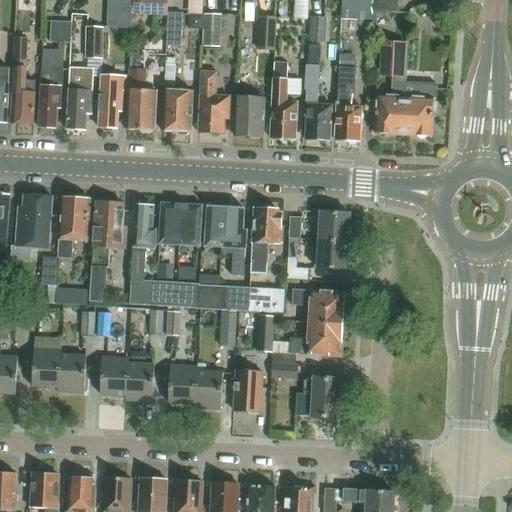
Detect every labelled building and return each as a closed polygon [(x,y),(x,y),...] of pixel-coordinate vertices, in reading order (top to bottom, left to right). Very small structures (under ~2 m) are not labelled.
[(168,16),(168,0),(142,0),(142,15),(168,16)] [(311,16),(310,0),(298,0),(298,16),(311,16)] [(342,0),(342,18),(373,20),(373,0),(342,0)] [(400,9),(400,0),(376,0),(376,7),(400,9)] [(169,13),(167,46),(182,46),(184,14),(169,13)] [(221,47),(222,15),(205,15),(203,47),(221,47)] [(276,52),(277,18),(259,17),(258,51),(276,52)] [(309,42),(327,43),(328,18),(311,17),(309,42)] [(52,22),(51,42),(71,43),(72,23),(52,22)] [(86,59),(104,60),(104,29),(87,28),(86,59)] [(33,124),(35,93),(35,82),(25,82),(28,38),(16,37),(12,119),(17,119),(16,123),(21,123),(22,126),(27,126),(30,124),(33,124)] [(408,75),(405,75),(403,75),(405,45),(387,44),(385,74),(395,74),(393,97),(378,96),(378,99),(374,101),(374,109),(377,110),(376,133),(380,134),(384,137),(386,137),(391,134),(404,135),(407,84),(408,75)] [(61,104),(62,89),(64,89),(66,52),(44,50),(40,128),(57,128),(58,109),(56,109),(56,103),(61,104)] [(104,58),(103,71),(100,128),(104,128),(106,131),(112,132),(114,129),(118,129),(119,112),(117,112),(117,107),(122,107),(123,91),(116,90),(116,76),(109,76),(110,58),(104,58)] [(299,116),(300,111),(298,109),(299,103),(287,103),(288,79),(287,79),(288,64),(275,64),(271,138),(283,138),(285,141),(292,141),(294,139),(297,139),(297,138),(296,138),(297,118),(299,116)] [(308,65),(306,90),(305,116),(307,116),(306,138),(306,139),(318,140),(320,142),(326,143),(328,140),(331,140),(332,139),(331,139),(333,106),(318,105),(319,91),(332,92),(333,66),(308,65)] [(167,66),(166,87),(176,87),(176,66),(167,66)] [(0,124),(2,125),(4,123),(8,123),(11,68),(0,67),(0,124)] [(93,114),(95,68),(71,67),(67,129),(87,130),(88,114),(93,114)] [(339,67),(337,93),(335,139),(335,140),(347,141),(350,144),(355,144),(358,141),(361,141),(361,140),(360,140),(361,120),(363,118),(363,114),(362,112),(362,108),(350,108),(351,94),(355,94),(357,68),(339,67)] [(131,70),(130,91),(128,130),(142,131),(144,134),(150,134),(153,131),(155,131),(157,92),(146,92),(147,71),(131,70)] [(230,114),(231,97),(217,96),(218,73),(203,72),(199,132),(210,133),(214,137),(218,137),(222,134),(225,134),(226,114),(230,114)] [(438,85),(407,84),(404,135),(418,136),(421,139),(423,139),(428,136),(431,137),(432,113),(436,111),(436,104),(433,102),(433,99),(437,99),(438,85)] [(191,133),(194,91),(166,90),(163,131),(178,132),(181,135),(187,136),(190,133),(191,133)] [(263,137),(265,99),(238,98),(235,136),(250,137),(252,139),(259,139),(262,137),(263,137)] [(0,194),(0,242),(7,242),(9,195),(0,194)] [(49,248),(52,198),(24,196),(23,213),(19,213),(17,246),(49,248)] [(87,241),(90,199),(63,198),(60,257),(72,258),(72,245),(71,245),(71,240),(87,241)] [(111,203),(109,200),(100,199),(98,203),(96,203),(90,302),(101,303),(102,290),(105,288),(107,267),(110,267),(111,247),(122,248),(125,204),(111,203)] [(137,205),(132,286),(144,287),(144,282),(146,247),(156,248),(157,229),(153,229),(155,206),(152,206),(149,203),(142,202),(140,206),(137,205)] [(160,243),(181,244),(183,205),(163,204),(160,243)] [(183,205),(181,244),(181,245),(200,246),(202,206),(183,205)] [(228,248),(230,208),(209,206),(206,246),(222,247),(221,254),(224,254),(224,248),(228,248)] [(244,208),(230,208),(228,248),(224,248),(224,254),(233,254),(231,275),(244,276),(247,231),(243,231),(244,208)] [(278,210),(255,209),(253,242),(254,242),(253,264),(252,274),(267,274),(268,265),(269,243),(280,244),(282,214),(278,210)] [(319,240),(348,242),(350,216),(351,214),(321,213),(320,224),(322,224),(321,239),(319,239),(319,240)] [(299,239),(299,237),(301,237),(302,217),(291,216),(290,238),(299,239)] [(310,268),(297,267),(299,239),(290,238),(288,278),(309,279),(310,268)] [(347,268),(348,242),(319,240),(319,252),(321,252),(320,268),(347,269),(347,268)] [(57,285),(58,258),(44,257),(42,284),(57,285)] [(200,285),(200,287),(210,287),(211,277),(201,276),(200,284),(200,285)] [(196,309),(196,310),(231,312),(232,288),(221,288),(221,277),(211,277),(210,287),(200,287),(200,285),(198,285),(197,309),(196,309)] [(131,304),(131,305),(196,309),(197,309),(198,285),(144,282),(144,287),(132,286),(131,304)] [(232,288),(231,312),(285,315),(286,291),(232,288)] [(309,306),(308,323),(343,326),(345,292),(343,292),(343,293),(292,290),(291,305),(309,306)] [(167,336),(179,337),(181,310),(168,309),(167,336)] [(164,312),(151,311),(150,335),(163,336),(164,312)] [(96,313),(83,312),(82,336),(95,337),(96,313)] [(222,312),(221,347),(236,348),(237,313),(222,312)] [(99,314),(98,337),(112,338),(113,315),(99,314)] [(341,357),(343,326),(308,323),(307,340),(290,339),(289,343),(274,343),(276,315),(260,314),(258,352),(273,353),(273,363),(296,365),(297,355),(341,357)] [(60,388),(62,355),(62,351),(35,349),(33,387),(59,388),(60,388)] [(60,388),(59,388),(58,392),(85,394),(87,357),(62,355),(60,388)] [(0,356),(0,393),(16,394),(18,357),(0,356)] [(101,395),(127,396),(128,396),(130,363),(130,359),(103,358),(101,395)] [(128,396),(127,396),(126,401),(153,402),(155,365),(130,363),(128,396)] [(298,366),(296,366),(296,365),(273,363),(272,378),(297,380),(298,366)] [(169,403),(194,405),(196,405),(198,371),(198,367),(171,366),(169,403)] [(196,405),(194,405),(194,409),(221,411),(223,373),(198,371),(196,405)] [(262,412),(264,374),(237,372),(234,410),(248,411),(251,414),(256,414),(260,412),(262,412)] [(338,420),(338,417),(340,380),(313,378),(313,381),(305,381),(304,395),(297,395),(296,416),(313,418),(338,420)] [(17,511),(18,496),(14,493),(13,493),(14,489),(15,489),(16,473),(6,472),(4,469),(0,468),(0,511),(10,511),(11,511),(17,511)] [(58,509),(60,476),(47,475),(47,471),(37,471),(37,474),(33,474),(31,507),(46,508),(45,511),(56,511),(57,509),(58,509)] [(68,511),(93,511),(95,499),(92,496),(93,492),(95,492),(96,484),(93,484),(94,475),(86,475),(85,478),(70,477),(68,511)] [(131,496),(132,480),(119,479),(117,477),(111,477),(110,478),(105,478),(103,511),(129,511),(130,502),(128,500),(128,496),(131,496)] [(167,496),(168,481),(164,481),(163,480),(156,479),(155,481),(141,480),(139,511),(165,511),(166,503),(164,501),(164,496),(167,496)] [(202,498),(203,483),(201,483),(198,480),(192,480),(190,483),(176,482),(174,511),(201,511),(202,505),(200,503),(200,498),(202,498)] [(238,511),(240,485),(237,485),(235,482),(228,482),(226,485),(213,484),(210,511),(238,511)] [(276,511),(277,509),(274,507),(275,487),(273,487),(270,484),(264,484),(261,486),(259,486),(258,487),(253,487),(253,486),(249,485),(247,511),(276,511)] [(288,487),(285,511),(314,511),(315,510),(312,509),(313,495),(316,495),(316,487),(309,487),(309,489),(297,488),(297,493),(288,493),(289,489),(289,487),(288,487)] [(361,511),(393,511),(395,492),(361,490),(361,491),(346,490),(346,489),(344,489),(343,501),(363,503),(361,511)] [(326,490),(324,511),(337,511),(338,491),(326,490)]
